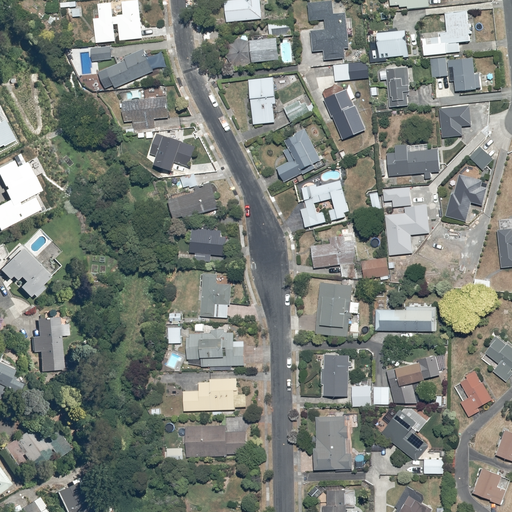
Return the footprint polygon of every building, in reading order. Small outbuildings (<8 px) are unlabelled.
[(98,44),(113,43),(145,41),(142,0),(124,0),(124,14),(115,15),(115,2),(109,3),(108,0),(100,0),(102,17),(96,17),(98,44)] [(235,0),(228,1),(230,23),(265,20),(263,0),(235,0)] [(391,0),(392,5),(410,5),(409,0),(419,0),(419,9),(439,9),(439,0),(391,0)] [(79,1),(62,2),(63,16),(68,15),(68,8),(74,7),(75,17),(82,17),(81,4),(80,5),(79,1)] [(312,19),(327,19),(327,30),(315,30),(315,51),(327,51),(327,59),(346,59),(346,49),(351,49),(351,12),(339,12),(339,2),(312,2),(312,19)] [(462,41),(472,41),(471,10),(448,10),(449,32),(442,32),(443,38),(425,38),(426,53),(462,52),(462,41)] [(271,19),(272,36),(295,35),(294,18),(271,19)] [(388,56),(411,56),(411,33),(381,33),(381,51),(372,51),(372,62),(388,62),(388,56)] [(281,38),(254,40),(256,63),(283,61),(281,38)] [(113,43),(98,44),(94,44),(95,61),(114,60),(113,43)] [(129,61),(102,72),(109,90),(139,77),(141,83),(148,80),(146,76),(154,72),(152,67),(156,66),(149,49),(128,58),(129,61)] [(449,57),(433,59),(434,77),(451,76),(449,57)] [(452,67),(457,67),(457,90),(482,90),(482,73),(477,74),(477,58),(452,58),(452,67)] [(370,63),(336,64),(337,81),(371,79),(370,63)] [(411,68),(382,70),(383,81),(389,80),(389,82),(393,82),(394,97),(396,97),(396,101),(408,101),(407,92),(412,91),(411,68)] [(254,98),(279,96),(277,77),(252,79),(254,98)] [(349,87),(342,91),(338,84),(323,92),(346,139),(369,127),(349,87)] [(122,102),(125,102),(126,123),(136,122),(136,127),(136,129),(158,128),(157,118),(172,117),(171,99),(146,101),(145,87),(124,88),(124,93),(121,93),(122,102)] [(279,96),(254,98),(256,124),(278,122),(276,103),(279,103),(279,96)] [(306,99),(286,109),(293,122),(313,112),(306,99)] [(473,124),(472,105),(441,107),(444,137),(464,135),(463,125),(473,124)] [(0,147),(15,140),(5,120),(0,122),(0,147)] [(291,160),(279,167),(288,181),(324,160),(306,129),(282,144),(291,160)] [(199,146),(160,132),(153,152),(160,155),(157,164),(174,170),(177,161),(192,166),(199,146)] [(429,143),(411,145),(397,146),(398,152),(386,153),(386,156),(390,155),(392,175),(427,172),(427,178),(433,178),(432,172),(443,171),(441,149),(430,150),(429,143)] [(494,158),(482,146),(472,157),(484,168),(494,158)] [(14,161),(0,167),(0,177),(5,187),(6,186),(7,189),(5,190),(10,200),(0,205),(0,230),(40,210),(33,195),(42,191),(34,176),(16,185),(14,182),(22,177),(14,161)] [(198,185),(196,173),(181,176),(183,187),(198,185)] [(483,180),(462,175),(457,193),(454,192),(448,215),(470,221),(475,202),(485,204),(489,189),(481,186),(483,180)] [(308,228),(348,217),(347,212),(352,211),(344,180),(319,187),(318,183),(304,187),(310,207),(303,209),(308,228)] [(212,185),(173,197),(179,219),(186,216),(187,221),(197,218),(196,215),(219,208),(212,185)] [(381,192),(372,193),(374,210),(384,208),(381,192)] [(396,201),(383,213),(398,228),(414,212),(405,202),(401,206),(396,201)] [(230,229),(196,227),(194,250),(198,250),(197,261),(214,262),(214,253),(228,254),(230,229)] [(511,228),(500,229),(503,267),(511,266),(511,228)] [(316,245),(317,267),(342,265),(343,277),(359,276),(357,233),(332,234),(332,244),(316,245)] [(23,248),(3,269),(13,279),(15,277),(19,281),(22,277),(27,283),(23,287),(34,296),(53,276),(23,248)] [(390,259),(366,260),(367,277),(382,277),(382,281),(391,280),(390,259)] [(220,274),(206,273),(204,316),(230,317),(232,283),(219,283),(220,274)] [(491,280),(476,279),(475,290),(490,291),(491,280)] [(318,333),(350,338),(352,325),(360,325),(364,283),(345,281),(344,286),(324,284),(318,333)] [(384,309),(383,329),(435,332),(436,309),(430,309),(431,303),(409,302),(408,310),(384,309)] [(184,312),(173,312),(173,322),(184,322),(184,312)] [(40,336),(34,336),(34,351),(43,351),(43,371),(64,371),(64,336),(72,336),(72,323),(57,323),(57,317),(40,317),(40,336)] [(190,326),(171,326),(171,345),(183,345),(183,336),(190,336),(190,326)] [(192,337),(189,338),(191,364),(202,363),(202,368),(211,367),(212,370),(233,369),(232,365),(248,364),(247,340),(237,341),(236,332),(228,333),(228,326),(212,327),(212,332),(202,333),(202,329),(195,329),(195,333),(192,333),(192,337)] [(511,347),(496,336),(482,357),(498,367),(493,374),(508,384),(511,378),(511,347)] [(0,397),(0,398),(7,387),(21,395),(27,384),(15,377),(19,370),(1,360),(5,353),(0,349),(0,397)] [(352,355),(327,354),(327,368),(324,368),(323,385),(326,385),(326,396),(352,396),(352,355)] [(422,362),(390,370),(394,388),(444,375),(439,356),(422,360),(422,362)] [(465,399),(462,401),(471,416),(496,401),(476,370),(461,380),(463,383),(458,386),(465,399)] [(202,390),(187,390),(187,411),(238,411),(238,407),(249,407),(249,394),(241,394),(241,378),(211,379),(211,382),(202,382),(202,390)] [(374,385),(355,385),(355,407),(374,407),(374,385)] [(391,386),(376,386),(376,404),(391,404),(391,386)] [(444,395),(436,395),(436,406),(444,406),(444,395)] [(386,432),(418,458),(429,444),(420,436),(432,421),(410,403),(386,432)] [(317,447),(318,468),(353,468),(353,418),(319,418),(319,447),(317,447)] [(230,426),(189,426),(189,457),(227,457),(227,454),(251,454),(251,432),(230,432),(230,426)] [(42,440),(34,428),(6,446),(20,467),(30,461),(35,468),(40,465),(38,462),(55,451),(57,456),(65,451),(62,446),(69,441),(63,431),(52,438),(50,436),(42,440)] [(511,431),(507,430),(498,454),(511,458),(511,431)] [(185,447),(170,447),(170,460),(185,460),(185,447)] [(446,459),(426,459),(427,473),(438,473),(438,477),(446,477),(446,459)] [(0,495),(15,485),(0,463),(0,495)] [(486,468),(476,492),(501,504),(507,490),(500,487),(505,477),(486,468)] [(74,485),(59,492),(68,511),(70,511),(72,511),(71,511),(97,511),(85,483),(80,485),(77,479),(72,481),(74,485)] [(404,511),(403,511),(429,511),(432,508),(415,496),(419,491),(410,485),(396,505),(404,511)] [(330,504),(326,505),(325,511),(348,511),(348,505),(357,505),(357,488),(330,488),(330,504)] [(33,511),(43,511),(36,499),(29,504),(33,511)]
